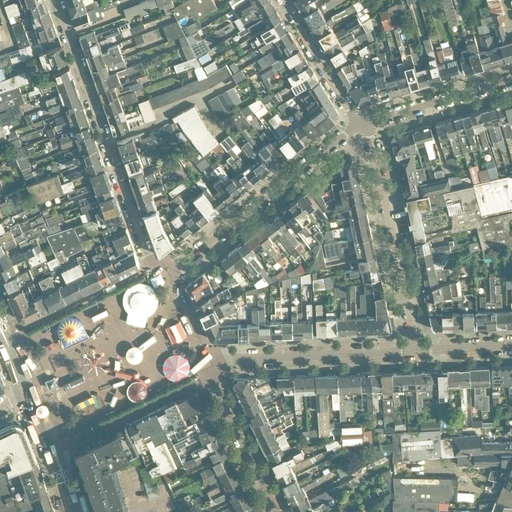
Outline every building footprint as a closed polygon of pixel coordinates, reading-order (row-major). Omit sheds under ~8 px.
[(49,10),(45,0),(40,0),(23,6),(27,18),(31,16),(49,10)] [(82,0),(79,0),(68,4),(72,15),(86,10),(98,6),(101,5),(98,0),(97,0),(96,1),(95,0),(93,1),(84,4),(82,0)] [(86,10),(72,15),(77,28),(91,23),(103,18),(101,12),(109,9),(109,8),(116,5),(114,0),(107,3),(101,5),(98,6),(86,10)] [(147,0),(132,6),(135,14),(158,6),(162,4),(172,1),(171,0),(147,0)] [(198,18),(216,7),(212,0),(186,0),(184,1),(171,9),(173,13),(177,20),(194,10),(198,18)] [(228,0),(233,9),(247,0),(228,0)] [(251,0),(253,2),(235,13),(238,18),(239,18),(268,0),(251,0)] [(276,9),(270,0),(268,0),(239,18),(245,28),(276,9)] [(318,0),(315,2),(313,0),(309,0),(298,7),(303,14),(326,0),(318,0)] [(326,0),(303,14),(307,21),(311,28),(326,19),(322,12),(342,0),(326,0)] [(419,0),(422,8),(431,6),(429,0),(419,0)] [(441,0),(445,11),(449,26),(458,23),(454,9),(451,0),(441,0)] [(460,0),(453,0),(456,8),(458,8),(463,6),(460,0)] [(172,1),(162,4),(163,8),(167,15),(173,13),(171,9),(175,7),(172,1)] [(5,6),(7,12),(18,8),(16,2),(5,6)] [(326,19),(311,28),(312,30),(316,36),(316,37),(332,28),(333,27),(334,21),(337,19),(357,10),(356,7),(353,2),(326,19)] [(391,22),(393,27),(403,24),(400,14),(397,2),(387,8),(388,10),(391,22)] [(403,2),(397,4),(400,14),(406,12),(403,2)] [(9,18),(20,14),(18,8),(7,12),(9,18)] [(239,32),(238,32),(241,37),(265,22),(268,26),(282,18),(276,9),(245,28),(239,32)] [(34,23),(30,25),(32,29),(53,22),(49,10),(31,16),(34,23)] [(391,22),(388,10),(380,12),(383,25),(391,22)] [(492,15),(493,21),(495,25),(502,23),(501,21),(504,20),(502,12),(492,15)] [(487,23),(493,21),(492,15),(480,19),(482,25),(487,23)] [(332,28),(316,37),(318,40),(319,41),(321,45),(322,47),(337,38),(361,23),(362,23),(358,16),(346,24),(347,25),(335,33),(332,28)] [(282,18),(268,26),(255,34),(257,38),(251,42),(254,47),(258,45),(259,46),(288,28),(282,18)] [(362,23),(361,23),(365,29),(370,27),(371,29),(373,27),(372,25),(370,18),(362,23)] [(177,21),(162,27),(168,41),(178,37),(185,35),(181,28),(177,21)] [(12,25),(15,35),(26,31),(22,22),(12,25)] [(53,22),(32,29),(36,41),(57,34),(53,22)] [(194,22),(187,26),(191,34),(192,34),(197,31),(198,30),(194,22)] [(143,23),(130,28),(132,34),(145,29),(143,23)] [(511,59),(511,40),(506,43),(503,35),(505,34),(502,23),(495,25),(500,45),(505,61),(511,59)] [(186,25),(181,28),(185,35),(186,37),(191,34),(187,26),(186,25)] [(94,31),(79,36),(83,46),(114,34),(120,32),(119,28),(113,30),(112,29),(96,34),(94,31)] [(277,42),(280,47),(294,38),(288,28),(259,46),(259,47),(262,51),(277,42)] [(366,32),(365,32),(369,42),(374,39),(370,30),(366,32)] [(26,31),(15,35),(18,43),(28,39),(26,31)] [(490,33),(485,34),(494,65),(505,61),(500,45),(495,47),(494,41),(493,42),(490,33)] [(114,34),(83,46),(86,55),(101,50),(100,46),(116,40),(114,34)] [(142,34),(134,37),(137,45),(145,42),(142,34)] [(191,34),(186,37),(189,44),(191,46),(196,43),(197,43),(192,34),(191,34)] [(322,47),(327,55),(356,38),(353,34),(339,42),(337,38),(322,47)] [(479,51),(484,67),(494,65),(485,34),(479,36),(484,50),(479,51)] [(185,35),(178,37),(182,47),(189,44),(186,37),(185,35)] [(465,39),(466,42),(474,70),(484,67),(479,51),(475,36),(465,39)] [(356,38),(327,55),(332,64),(347,55),(344,51),(360,42),(357,37),(356,38)] [(280,47),(258,60),(263,69),(272,64),(299,48),(294,38),(280,47)] [(465,73),(474,70),(466,42),(465,39),(459,41),(463,56),(460,57),(465,73)] [(101,50),(86,55),(89,62),(121,51),(119,47),(122,46),(121,42),(118,43),(108,47),(109,50),(102,53),(101,50)] [(196,43),(191,46),(196,57),(202,54),(196,43)] [(189,44),(182,47),(187,60),(196,57),(191,46),(189,44)] [(367,45),(359,50),(359,52),(360,55),(369,52),(367,45)] [(442,45),(436,46),(437,50),(441,63),(437,64),(442,80),(450,77),(443,49),(442,45)] [(66,61),(67,61),(61,46),(40,54),(45,68),(64,62),(66,61)] [(431,83),(442,80),(437,64),(434,52),(432,46),(426,48),(428,54),(431,65),(427,67),(431,83)] [(451,46),(443,49),(450,77),(461,74),(456,58),(455,58),(451,46)] [(20,48),(9,52),(12,63),(22,60),(24,59),(20,48)] [(264,79),(267,77),(280,69),(304,55),(299,48),(272,64),(274,67),(265,72),(261,74),(264,79)] [(431,83),(427,67),(422,68),(418,57),(416,50),(411,52),(413,58),(414,63),(420,86),(431,83)] [(113,62),(123,58),(121,51),(89,62),(91,70),(106,64),(105,61),(112,59),(113,62)] [(9,52),(3,54),(7,65),(12,63),(9,52)] [(382,60),(391,94),(400,92),(395,75),(393,67),(389,69),(384,53),(380,54),(382,60)] [(304,55),(280,69),(282,72),(283,74),(288,71),(290,75),(309,63),(304,55)] [(395,75),(400,92),(411,89),(401,56),(401,55),(395,57),(400,74),(397,75),(395,75)] [(406,55),(401,56),(411,89),(420,86),(414,63),(409,65),(406,55)] [(379,56),(373,58),(377,75),(375,75),(381,97),(391,94),(382,60),(380,60),(379,56)] [(195,67),(201,65),(196,57),(174,65),(176,71),(194,65),(195,67)] [(109,74),(127,67),(123,58),(113,62),(106,64),(91,70),(95,80),(109,75),(109,74)] [(214,61),(204,67),(208,74),(218,68),(214,61)] [(235,61),(229,64),(234,74),(240,70),(235,61)] [(341,67),(336,70),(338,72),(355,102),(359,104),(366,102),(358,72),(355,62),(352,63),(355,75),(348,77),(344,72),(341,67)] [(109,75),(95,80),(99,90),(120,82),(118,76),(122,75),(127,73),(128,74),(132,72),(143,68),(141,63),(132,66),(127,67),(109,74),(109,75)] [(293,83),(314,71),(309,63),(290,75),(289,76),(293,83)] [(207,76),(201,66),(201,65),(195,67),(195,68),(199,80),(203,78),(205,78),(207,76)] [(232,74),(228,66),(227,65),(221,68),(227,77),(232,74)] [(45,79),(38,82),(39,84),(40,87),(72,76),(69,67),(68,68),(53,73),(54,77),(45,80),(45,79)] [(365,70),(364,71),(372,100),(381,97),(375,75),(375,73),(370,75),(368,67),(365,68),(365,70)] [(221,68),(216,71),(222,80),(227,77),(221,68)] [(241,69),(240,70),(234,74),(237,83),(246,78),(241,69)] [(217,83),(222,80),(216,71),(211,74),(217,83)] [(318,79),(314,72),(314,71),(293,83),(291,85),(296,93),(318,79)] [(364,71),(358,72),(366,102),(372,100),(364,71)] [(0,80),(0,92),(18,86),(28,82),(25,72),(0,80)] [(212,86),(217,83),(211,74),(207,76),(212,86)] [(72,76),(40,87),(42,92),(58,86),(59,90),(75,84),(72,76)] [(203,78),(207,88),(212,86),(207,76),(205,78),(203,78)] [(272,85),(267,77),(264,79),(263,80),(267,87),(272,85)] [(201,90),(207,88),(203,78),(199,80),(198,80),(201,90)] [(196,92),(201,90),(198,80),(192,82),(196,92)] [(329,111),(334,118),(338,115),(338,111),(319,81),(308,87),(312,92),(328,111),(329,111)] [(187,84),(191,94),(196,92),(192,82),(187,84)] [(45,100),(48,108),(79,96),(76,87),(75,84),(59,90),(60,92),(61,95),(45,100)] [(99,92),(103,101),(127,93),(132,91),(130,85),(123,87),(122,84),(99,92)] [(185,96),(191,94),(187,84),(181,86),(185,96)] [(18,86),(0,92),(0,101),(21,94),(18,86)] [(180,98),(185,96),(181,86),(176,88),(180,98)] [(180,98),(176,88),(170,90),(174,101),(180,98)] [(169,103),(174,101),(170,90),(165,92),(169,103)] [(169,103),(165,92),(159,94),(163,105),(169,103)] [(278,92),(273,96),(278,103),(284,100),(278,92)] [(309,108),(307,110),(311,115),(321,128),(334,118),(329,111),(328,111),(312,92),(301,98),(309,108)] [(127,93),(103,101),(106,111),(107,113),(123,108),(127,106),(131,105),(130,103),(127,93)] [(221,102),(221,103),(232,97),(229,93),(219,99),(221,102)] [(259,99),(263,104),(272,98),(269,93),(259,99)] [(21,94),(0,101),(0,111),(14,105),(18,104),(24,102),(21,94)] [(158,107),(163,105),(159,94),(154,96),(158,107)] [(65,107),(66,112),(83,106),(79,96),(48,108),(50,113),(65,107)] [(152,109),(158,107),(154,96),(149,98),(152,109)] [(208,101),(212,107),(221,102),(219,99),(217,96),(208,101)] [(232,97),(221,103),(224,108),(225,110),(231,107),(229,104),(234,101),(232,97)] [(286,101),(290,105),(298,115),(313,134),(321,128),(311,115),(307,110),(306,109),(303,111),(298,103),(297,104),(292,97),(286,101)] [(138,102),(141,112),(143,117),(145,122),(156,118),(152,109),(149,98),(138,102)] [(248,105),(254,112),(254,113),(265,106),(263,104),(259,99),(248,105)] [(282,111),(290,105),(286,101),(278,106),(282,111)] [(212,107),(215,113),(224,108),(221,103),(221,102),(212,107)] [(510,136),(510,134),(511,133),(511,131),(505,107),(504,103),(496,106),(500,122),(501,122),(506,137),(510,136)] [(0,111),(0,123),(1,126),(12,121),(12,120),(20,117),(19,116),(24,115),(18,104),(14,105),(0,111)] [(172,117),(175,121),(179,120),(180,122),(199,112),(195,104),(172,117)] [(254,112),(248,105),(239,110),(245,117),(254,112)] [(51,126),(55,125),(86,113),(83,106),(66,112),(68,115),(53,120),(49,121),(51,126)] [(231,107),(225,110),(227,114),(235,110),(232,106),(231,107)] [(496,106),(488,108),(497,140),(499,146),(504,145),(498,123),(500,122),(496,106)] [(123,108),(107,113),(110,124),(140,112),(138,108),(125,113),(123,108)] [(227,114),(225,110),(224,108),(215,113),(218,119),(227,114)] [(479,111),(483,127),(487,126),(493,144),(494,148),(499,146),(497,140),(488,108),(479,111)] [(251,124),(245,117),(239,110),(228,116),(235,124),(248,140),(257,152),(259,151),(259,149),(256,145),(258,144),(245,128),(251,124)] [(479,111),(470,113),(475,129),(477,129),(482,147),(489,145),(483,127),(479,111)] [(140,112),(110,124),(114,134),(115,134),(115,133),(130,128),(128,123),(143,117),(141,112),(140,112)] [(180,122),(184,129),(185,131),(203,120),(199,112),(180,122)] [(86,113),(55,125),(56,128),(56,130),(71,125),(72,127),(73,129),(89,124),(88,122),(86,113)] [(476,148),(473,135),(476,134),(475,129),(470,113),(461,115),(471,148),(471,149),(476,148)] [(29,114),(24,116),(28,126),(33,124),(29,114)] [(290,122),(305,141),(313,134),(298,115),(290,122)] [(471,149),(471,148),(461,115),(454,118),(458,134),(464,152),(471,149)] [(274,135),(289,154),(298,147),(279,123),(273,117),(270,120),(275,126),(279,131),(274,135)] [(454,118),(444,120),(452,149),(454,155),(460,153),(455,135),(458,134),(454,118)] [(167,135),(181,130),(184,129),(180,122),(179,120),(175,121),(163,125),(167,135)] [(185,131),(190,137),(208,127),(203,120),(185,131)] [(279,123),(298,147),(305,141),(290,122),(288,120),(282,120),(281,122),(279,123)] [(444,120),(435,123),(442,146),(447,144),(448,150),(452,149),(444,120)] [(62,136),(59,137),(61,143),(92,131),(89,124),(73,129),(73,130),(62,134),(62,136)] [(430,125),(421,127),(429,153),(429,156),(435,154),(431,140),(435,139),(430,125)] [(46,129),(49,136),(55,134),(52,127),(46,129)] [(214,135),(208,127),(190,137),(198,147),(214,135)] [(421,127),(413,130),(417,144),(420,144),(423,154),(429,153),(421,127)] [(10,132),(8,133),(9,137),(11,141),(18,138),(15,130),(10,132)] [(181,130),(167,135),(170,143),(180,140),(187,137),(181,130)] [(394,135),(392,139),(394,148),(395,156),(412,151),(412,154),(418,152),(417,148),(418,148),(417,144),(413,130),(394,135)] [(92,131),(61,143),(63,148),(77,143),(78,145),(95,139),(92,131)] [(267,145),(280,161),(288,155),(273,136),(269,139),(264,133),(263,133),(260,136),(267,145)] [(50,140),(45,142),(46,148),(52,146),(58,144),(55,134),(49,136),(50,140)] [(117,141),(120,151),(136,145),(141,143),(152,140),(150,135),(141,139),(139,134),(118,142),(118,141),(117,142),(117,141)] [(198,147),(199,149),(204,155),(212,148),(220,142),(220,141),(219,142),(214,135),(198,147)] [(229,135),(220,142),(224,147),(227,151),(228,150),(232,147),(236,144),(229,135)] [(187,137),(180,140),(183,148),(193,144),(187,137)] [(11,147),(12,150),(22,146),(18,138),(11,141),(8,142),(11,147)] [(79,148),(64,153),(66,158),(98,147),(95,139),(78,145),(79,148)] [(252,163),(262,175),(270,169),(257,152),(248,140),(242,145),(251,157),(252,155),(256,160),(252,163)] [(136,145),(120,151),(123,159),(139,154),(151,150),(148,141),(141,143),(136,145)] [(224,147),(220,142),(212,148),(216,153),(224,147)] [(26,145),(22,146),(12,150),(16,158),(26,155),(34,152),(32,144),(27,146),(26,145)] [(259,151),(272,167),(280,161),(267,145),(259,151)] [(5,150),(10,161),(16,158),(12,150),(11,147),(5,150)] [(84,159),(86,164),(102,158),(98,147),(66,158),(65,159),(67,165),(84,159)] [(232,155),(253,182),(262,175),(252,163),(247,166),(232,147),(228,150),(232,155)] [(199,149),(191,156),(197,164),(206,157),(204,155),(199,149)] [(139,154),(123,159),(127,171),(127,172),(128,171),(144,166),(150,163),(147,156),(152,154),(151,150),(139,154)] [(412,151),(395,156),(405,199),(430,193),(427,181),(423,167),(416,168),(412,154),(412,151)] [(429,153),(423,154),(427,168),(432,166),(429,156),(429,153)] [(26,155),(16,158),(19,165),(20,167),(29,163),(26,155)] [(234,176),(244,189),(253,182),(232,155),(227,159),(237,173),(234,176)] [(351,156),(350,156),(329,173),(331,179),(341,171),(342,177),(358,174),(355,157),(351,156)] [(8,162),(11,169),(19,165),(16,158),(10,161),(8,162)] [(87,168),(63,177),(65,182),(73,180),(105,168),(102,158),(86,164),(87,168)] [(216,161),(212,165),(214,168),(236,196),(244,189),(234,176),(231,179),(216,161)] [(29,163),(20,167),(23,174),(32,171),(29,163)] [(173,167),(177,173),(184,169),(179,163),(173,167)] [(474,166),(468,168),(471,177),(473,184),(481,182),(477,171),(476,165),(474,166)] [(489,179),(498,177),(495,166),(486,168),(489,179)] [(36,182),(27,185),(35,202),(64,192),(66,191),(108,176),(105,168),(73,180),(65,182),(63,177),(61,172),(58,174),(36,182)] [(236,196),(214,168),(210,172),(217,180),(213,183),(218,190),(219,190),(228,202),(236,196)] [(442,168),(433,170),(435,176),(444,174),(442,168)] [(477,171),(481,182),(489,180),(489,179),(486,168),(477,171)] [(144,169),(129,175),(132,184),(147,179),(160,174),(158,169),(145,173),(144,169)] [(188,175),(184,169),(177,173),(181,180),(184,178),(188,175)] [(32,171),(23,174),(27,185),(36,182),(32,171)] [(360,183),(358,174),(342,177),(343,181),(331,183),(332,189),(360,183)] [(447,177),(451,189),(462,187),(460,178),(459,174),(447,177)] [(414,242),(425,239),(425,238),(477,227),(480,239),(480,241),(483,250),(492,247),(511,242),(511,240),(510,234),(506,222),(511,216),(511,175),(489,180),(481,182),(473,184),(462,187),(451,189),(430,193),(405,199),(414,242)] [(108,176),(66,191),(67,193),(77,189),(78,192),(94,187),(95,189),(111,184),(108,176)] [(147,179),(132,184),(135,192),(161,183),(160,179),(157,180),(155,176),(147,179)] [(468,176),(460,178),(462,187),(473,184),(471,177),(468,178),(468,176)] [(199,177),(196,179),(204,191),(219,209),(228,202),(219,190),(218,190),(213,194),(199,177)] [(427,181),(430,193),(451,189),(447,177),(427,181)] [(182,181),(168,192),(171,197),(186,186),(182,181)] [(318,182),(313,186),(316,190),(321,187),(318,183),(318,182)] [(161,183),(135,192),(138,201),(153,196),(152,193),(163,189),(161,183)] [(209,217),(219,209),(204,191),(202,193),(194,183),(187,189),(199,205),(209,217)] [(346,196),(362,192),(360,183),(332,189),(334,198),(342,197),(346,196)] [(97,194),(79,201),(80,205),(114,193),(111,184),(95,189),(97,194)] [(321,196),(313,186),(308,189),(316,199),(321,196)] [(0,220),(12,215),(27,208),(19,189),(5,195),(5,198),(6,199),(0,201),(0,220)] [(307,191),(296,199),(308,213),(313,209),(323,222),(322,223),(324,225),(330,220),(328,218),(323,212),(307,191)] [(343,201),(333,204),(334,209),(344,207),(364,202),(362,192),(346,196),(342,197),(343,201)] [(114,193),(80,205),(82,208),(84,207),(86,212),(117,202),(114,193)] [(321,196),(316,199),(319,203),(320,204),(325,202),(324,201),(322,195),(321,196)] [(155,201),(153,196),(138,201),(142,213),(157,208),(169,204),(166,197),(155,201)] [(178,196),(171,201),(173,204),(176,208),(178,209),(177,210),(183,217),(184,217),(194,229),(201,223),(192,211),(191,211),(186,205),(183,207),(180,203),(182,201),(178,196)] [(193,197),(184,203),(186,205),(191,211),(192,211),(201,223),(209,217),(199,205),(193,197)] [(296,199),(290,204),(308,228),(314,223),(307,213),(308,213),(296,199)] [(120,209),(117,202),(86,212),(89,221),(93,219),(120,209)] [(338,213),(332,214),(333,219),(336,219),(339,218),(366,212),(364,202),(344,207),(345,211),(338,213)] [(31,214),(39,210),(38,209),(36,204),(29,208),(31,214)] [(173,204),(166,208),(169,213),(176,208),(175,207),(173,204)] [(290,204),(281,211),(292,224),(296,229),(299,226),(306,236),(312,232),(308,228),(290,204)] [(47,208),(41,210),(45,218),(51,216),(47,208)] [(157,208),(142,213),(145,221),(155,248),(157,253),(157,255),(162,254),(169,249),(175,244),(165,228),(160,215),(157,208)] [(108,225),(123,219),(120,209),(93,219),(96,225),(106,221),(108,225)] [(183,217),(177,210),(170,215),(175,223),(185,236),(194,229),(184,217),(183,217)] [(281,211),(273,218),(295,247),(300,243),(291,232),(295,230),(291,225),(292,224),(281,211)] [(339,218),(336,219),(337,223),(345,221),(346,226),(368,221),(366,212),(339,218)] [(164,214),(160,215),(165,228),(175,244),(177,242),(179,240),(182,239),(184,237),(185,236),(175,223),(172,226),(169,221),(164,214)] [(12,215),(0,220),(0,231),(9,227),(8,224),(14,221),(12,215)] [(41,223),(44,222),(42,215),(35,218),(36,220),(38,225),(41,223)] [(51,216),(45,218),(49,226),(57,223),(54,215),(53,215),(51,216)] [(273,218),(264,224),(275,237),(277,235),(295,257),(300,253),(298,251),(295,247),(273,218)] [(99,231),(96,225),(93,219),(89,221),(84,222),(90,235),(99,231)] [(9,227),(0,231),(0,241),(32,227),(30,222),(23,224),(22,221),(9,227)] [(354,239),(371,235),(368,221),(346,226),(345,226),(348,240),(354,239)] [(44,222),(41,223),(44,229),(35,233),(36,236),(35,236),(36,237),(41,235),(42,237),(46,236),(50,234),(50,233),(47,227),(44,222)] [(74,226),(85,247),(86,251),(89,252),(91,251),(95,258),(92,260),(95,267),(103,283),(112,278),(97,248),(95,245),(90,235),(84,222),(74,226)] [(32,227),(0,241),(0,251),(8,248),(7,246),(18,241),(19,243),(35,236),(36,236),(35,233),(44,229),(41,223),(38,225),(32,227)] [(49,226),(47,227),(50,233),(60,230),(57,223),(49,226)] [(263,225),(256,231),(276,256),(278,260),(283,256),(270,241),(274,238),(275,237),(264,224),(263,225)] [(69,262),(66,256),(85,247),(74,226),(50,234),(46,236),(48,240),(56,256),(61,266),(69,262)] [(126,228),(112,235),(130,270),(138,266),(139,263),(139,262),(138,261),(126,228)] [(319,229),(313,234),(320,243),(321,244),(323,239),(324,235),(319,229)] [(324,235),(323,239),(326,238),(333,236),(332,229),(326,230),(324,235)] [(278,260),(276,256),(256,231),(247,238),(257,251),(260,249),(272,264),(278,260)] [(121,274),(130,270),(112,235),(111,233),(104,236),(108,244),(106,245),(121,274)] [(371,235),(354,239),(357,252),(359,259),(376,255),(374,248),(371,235)] [(8,248),(0,251),(0,267),(13,262),(42,249),(39,244),(37,239),(36,237),(35,236),(19,243),(21,247),(22,250),(11,255),(10,252),(8,248)] [(239,244),(257,268),(259,271),(264,277),(268,283),(280,279),(276,275),(275,274),(271,277),(263,267),(253,254),(257,251),(247,238),(239,244)] [(415,248),(416,252),(453,244),(452,240),(431,244),(430,239),(425,239),(414,242),(415,248)] [(341,240),(335,242),(324,244),(327,259),(339,257),(344,252),(343,247),(348,245),(347,240),(341,240)] [(470,252),(483,250),(480,241),(468,243),(470,252)] [(106,245),(105,243),(101,245),(100,243),(95,245),(112,278),(114,280),(119,277),(118,275),(121,274),(106,245)] [(320,243),(312,250),(317,256),(321,244),(320,243)] [(257,268),(239,244),(230,251),(240,265),(241,264),(244,261),(252,272),(254,275),(259,271),(257,268)] [(317,256),(312,269),(326,266),(321,244),(317,256)] [(453,244),(416,252),(418,263),(434,260),(433,254),(450,251),(450,249),(454,249),(453,244)] [(493,258),(492,247),(483,250),(483,259),(493,258)] [(42,249),(13,262),(0,267),(0,275),(1,279),(47,259),(42,249)] [(230,251),(220,259),(223,263),(242,287),(248,283),(236,268),(240,265),(230,251)] [(78,258),(92,288),(103,283),(95,267),(92,268),(86,254),(78,258)] [(359,259),(349,261),(350,269),(378,263),(376,255),(359,259)] [(47,260),(51,268),(53,272),(67,300),(76,296),(61,266),(56,256),(47,260)] [(418,263),(421,273),(442,269),(441,264),(450,262),(449,257),(444,258),(434,260),(418,263)] [(92,288),(78,258),(69,262),(84,292),(92,288)] [(51,268),(47,260),(47,259),(1,279),(6,289),(22,282),(51,268)] [(84,292),(69,262),(61,266),(76,296),(84,292)] [(350,269),(344,271),(345,277),(362,273),(364,280),(380,277),(380,272),(379,268),(378,263),(350,269)] [(297,266),(288,272),(290,276),(301,273),(302,272),(297,266)] [(446,268),(442,269),(421,273),(423,284),(446,279),(445,274),(450,273),(449,268),(446,268)] [(280,279),(282,279),(290,276),(286,271),(285,269),(276,275),(280,279)] [(53,272),(37,280),(43,292),(51,308),(67,300),(53,272)] [(301,282),(311,282),(310,272),(301,275),(301,282)] [(186,286),(194,303),(214,293),(209,282),(210,282),(203,273),(186,286)] [(291,282),(301,282),(301,275),(301,273),(290,276),(291,282)] [(331,275),(324,277),(327,288),(333,287),(331,275)] [(291,289),(291,282),(290,276),(282,279),(282,289),(291,289)] [(487,327),(497,326),(495,294),(495,285),(494,276),(489,277),(490,301),(486,301),(487,327)] [(268,283),(264,277),(255,284),(257,287),(268,283)] [(327,289),(327,288),(324,277),(317,278),(312,279),(313,289),(327,289)] [(374,296),(375,301),(377,332),(389,332),(392,328),(381,279),(371,281),(374,292),(374,296)] [(461,295),(458,280),(450,281),(423,286),(426,297),(432,297),(441,296),(452,295),(461,295)] [(228,286),(226,281),(218,284),(221,290),(227,287),(228,286)] [(364,283),(365,294),(374,292),(371,281),(364,283)] [(29,284),(31,289),(42,312),(51,308),(43,292),(39,294),(33,282),(29,284)] [(345,296),(345,287),(345,284),(335,286),(335,297),(345,296)] [(350,286),(350,296),(350,302),(351,315),(346,316),(347,334),(357,333),(356,307),(355,296),(355,285),(350,286)] [(221,290),(214,293),(194,303),(198,312),(198,313),(215,305),(232,297),(227,287),(221,290)] [(25,321),(34,316),(22,293),(20,289),(8,294),(19,318),(25,321)] [(31,289),(22,293),(34,316),(42,312),(31,289)] [(247,302),(246,294),(246,290),(232,297),(215,305),(198,313),(203,322),(227,311),(238,306),(247,302)] [(502,293),(501,294),(495,294),(497,326),(506,326),(506,310),(502,310),(502,293)] [(357,333),(367,333),(366,315),(365,301),(365,294),(359,294),(360,307),(356,307),(357,333)] [(476,311),(476,327),(487,327),(486,301),(485,296),(479,296),(480,311),(476,311)] [(433,302),(432,297),(426,297),(432,327),(435,329),(442,329),(441,313),(436,313),(433,302)] [(263,300),(258,300),(258,308),(259,338),(272,337),(271,320),(265,320),(265,307),(264,307),(263,300)] [(272,320),(271,320),(272,337),(282,337),(281,307),(281,300),(274,300),(275,314),(272,314),(272,320)] [(377,332),(375,301),(371,301),(370,301),(371,315),(366,315),(367,333),(377,332)] [(452,313),(453,328),(463,328),(462,312),(463,312),(462,305),(462,301),(458,302),(458,312),(452,313)] [(462,312),(463,328),(475,327),(473,301),(468,301),(468,305),(462,305),(463,312),(462,312)] [(228,339),(239,339),(239,322),(248,321),(248,315),(247,302),(238,306),(227,311),(203,322),(204,323),(211,338),(214,340),(228,339)] [(337,334),(347,334),(346,316),(345,302),(341,302),(341,316),(336,316),(337,334)] [(307,318),(302,318),(303,336),(313,335),(312,304),(307,304),(307,318)] [(321,305),(316,305),(317,335),(327,334),(326,317),(322,317),(321,305)] [(297,306),(292,306),(292,319),(293,336),(303,336),(302,318),(302,310),(297,310),(297,306)] [(452,306),(441,306),(441,313),(442,329),(453,328),(452,313),(452,306)] [(287,307),(281,307),(282,337),(293,336),(292,319),(288,319),(287,307)] [(249,321),(250,338),(259,338),(258,308),(252,308),(252,315),(248,315),(248,321),(249,321)] [(326,312),(326,317),(327,334),(337,334),(336,316),(336,311),(326,312)] [(248,321),(239,322),(239,339),(250,338),(249,321),(248,321)] [(511,365),(502,366),(503,383),(509,383),(509,395),(511,395),(511,365)] [(498,383),(503,383),(502,366),(491,367),(493,396),(498,396),(499,396),(498,383)] [(482,408),(480,367),(470,368),(470,384),(470,385),(474,385),(476,408),(482,408)] [(490,384),(489,367),(480,367),(482,408),(482,410),(489,410),(489,394),(486,394),(485,384),(490,384)] [(456,403),(461,403),(459,368),(447,369),(448,391),(456,391),(456,403)] [(466,384),(470,384),(470,368),(459,368),(461,403),(461,412),(465,411),(467,404),(466,384)] [(438,369),(426,370),(427,395),(434,394),(434,405),(440,405),(439,392),(438,369)] [(438,369),(439,392),(448,391),(447,369),(438,369)] [(412,413),(417,413),(415,370),(412,370),(405,371),(404,371),(405,388),(406,394),(411,394),(412,413)] [(426,370),(415,370),(417,410),(422,410),(421,395),(427,395),(426,370)] [(395,420),(394,413),(392,371),(381,372),(382,389),(384,421),(395,420)] [(395,371),(392,371),(394,406),(399,405),(398,394),(404,393),(403,388),(405,388),(404,371),(402,371),(395,371)] [(372,405),(370,372),(368,372),(362,373),(360,373),(361,390),(367,390),(368,411),(373,410),(372,405)] [(377,389),(382,389),(381,372),(370,372),(372,405),(373,410),(378,410),(377,389)] [(360,373),(354,373),(338,374),(339,401),(340,408),(340,420),(346,420),(346,416),(353,415),(353,408),(353,393),(354,393),(354,390),(361,390),(360,373)] [(330,435),(329,422),(328,392),(327,374),(316,375),(317,408),(318,409),(319,429),(319,435),(330,435)] [(340,408),(339,401),(338,374),(327,374),(328,392),(333,392),(333,408),(340,408)] [(304,375),(294,376),(294,391),(295,402),(295,404),(295,409),(295,413),(301,413),(301,409),(302,409),(301,392),(305,392),(304,375)] [(311,408),(317,408),(316,375),(304,375),(305,392),(310,392),(311,408)] [(294,391),(294,376),(277,377),(277,387),(283,387),(284,391),(284,392),(294,391)] [(57,385),(54,377),(46,381),(50,388),(57,385)] [(232,382),(243,405),(270,393),(276,389),(275,390),(270,380),(259,385),(255,377),(234,378),(232,382)] [(270,393),(243,405),(248,414),(263,407),(261,403),(276,396),(276,394),(284,391),(283,387),(277,387),(276,389),(270,393)] [(195,390),(176,398),(185,416),(190,413),(193,419),(208,411),(199,391),(195,390)] [(440,420),(450,419),(448,391),(439,392),(440,405),(440,420)] [(176,398),(166,404),(178,428),(188,423),(185,416),(176,398)] [(289,407),(288,403),(287,400),(281,403),(284,410),(289,407)] [(156,408),(168,433),(173,430),(175,429),(178,428),(166,404),(156,408)] [(263,407),(248,414),(253,425),(270,417),(269,415),(279,410),(277,405),(265,411),(263,407)] [(156,408),(146,413),(172,469),(183,463),(178,453),(176,449),(174,444),(168,433),(156,408)] [(146,413),(137,418),(149,444),(155,458),(158,464),(163,473),(170,470),(172,469),(146,413)] [(199,431),(215,424),(209,413),(188,423),(178,428),(175,429),(179,437),(189,432),(190,430),(191,432),(193,433),(199,430),(199,431)] [(253,425),(257,434),(287,419),(285,415),(272,421),(270,417),(253,425)] [(291,417),(287,419),(257,434),(262,443),(285,432),(283,428),(294,422),(291,417)] [(137,418),(127,422),(135,438),(135,440),(138,446),(146,462),(155,458),(149,444),(137,418)] [(462,418),(450,419),(451,428),(462,427),(462,418)] [(441,428),(449,428),(451,428),(450,419),(440,420),(441,420),(441,428)] [(441,420),(428,421),(428,429),(441,428),(441,420)] [(340,421),(329,422),(330,435),(333,435),(341,434),(340,424),(340,421)] [(420,429),(428,429),(428,421),(420,422),(420,429)] [(18,422),(17,422),(16,422),(15,422),(14,423),(13,423),(7,426),(23,466),(37,461),(37,460),(31,446),(24,427),(23,426),(22,425),(22,424),(21,424),(20,423),(19,423),(18,422)] [(78,447),(76,448),(77,450),(80,459),(81,462),(81,461),(85,472),(85,474),(86,474),(89,485),(90,487),(94,498),(94,500),(97,511),(126,511),(123,495),(111,463),(139,450),(133,438),(126,423),(124,424),(125,424),(123,425),(123,426),(110,432),(110,431),(106,433),(107,436),(104,437),(103,435),(101,436),(89,442),(89,441),(87,442),(87,443),(78,447)] [(340,424),(341,434),(341,438),(341,444),(341,445),(344,445),(344,443),(364,442),(364,443),(371,443),(371,430),(364,430),(363,423),(340,424)] [(215,424),(199,431),(174,444),(178,453),(183,451),(181,447),(188,443),(202,437),(204,440),(205,441),(220,434),(219,433),(215,424)] [(395,431),(393,431),(393,441),(394,449),(393,450),(393,460),(393,461),(404,460),(409,459),(457,455),(474,453),(479,453),(502,452),(511,452),(511,425),(507,425),(498,425),(498,429),(506,429),(506,433),(511,433),(511,441),(482,442),(481,435),(481,433),(450,435),(441,436),(441,428),(428,429),(420,429),(395,431)] [(0,476),(8,472),(23,466),(7,426),(0,429),(0,476)] [(262,443),(266,452),(288,441),(286,437),(291,435),(288,430),(285,432),(262,443)] [(192,452),(195,458),(224,444),(220,434),(205,441),(206,445),(192,452)] [(341,444),(341,438),(334,440),(324,443),(327,450),(332,448),(341,444)] [(290,445),(288,441),(266,452),(271,463),(287,455),(286,454),(301,447),(299,443),(292,446),(290,445)] [(195,458),(183,463),(186,469),(211,456),(214,462),(229,454),(224,444),(195,458)] [(271,463),(276,473),(292,466),(290,462),(304,455),(301,449),(287,456),(287,455),(271,463)] [(475,463),(502,463),(502,452),(479,453),(474,453),(475,463)] [(492,470),(489,477),(494,479),(511,484),(511,452),(502,452),(502,463),(511,464),(511,465),(509,470),(502,470),(501,474),(497,473),(497,470),(492,470)] [(391,453),(357,470),(359,473),(372,467),(373,469),(378,466),(377,464),(388,459),(388,468),(392,468),(391,453)] [(474,453),(457,455),(458,465),(475,463),(474,453)] [(208,476),(234,463),(229,454),(214,462),(215,465),(201,472),(204,478),(207,476),(208,476)] [(292,466),(276,473),(281,483),(296,476),(294,471),(313,462),(311,457),(292,466)] [(33,497),(48,492),(37,461),(23,466),(8,472),(0,476),(0,507),(17,502),(33,497)] [(211,499),(243,484),(234,463),(208,476),(211,482),(216,480),(218,486),(207,491),(211,499)] [(158,464),(149,468),(153,476),(163,473),(158,464)] [(342,465),(336,468),(340,477),(347,473),(342,465)] [(380,473),(385,483),(392,480),(389,469),(380,473)] [(170,470),(163,473),(168,483),(175,480),(170,470)] [(296,476),(281,483),(286,493),(313,480),(310,474),(298,480),(296,476)] [(354,476),(338,484),(339,487),(342,492),(354,486),(351,481),(355,479),(354,476)] [(458,478),(392,476),(393,480),(394,492),(394,500),(415,500),(439,501),(448,501),(457,502),(458,478)] [(320,483),(317,477),(313,480),(286,493),(290,502),(307,493),(305,490),(320,483)] [(485,490),(500,493),(498,498),(511,503),(511,484),(494,479),(493,485),(486,484),(485,490)] [(392,480),(385,483),(390,493),(394,492),(392,480)] [(211,499),(209,500),(212,505),(230,496),(232,500),(248,493),(243,484),(211,499)] [(145,485),(145,495),(156,495),(156,485),(150,485),(145,485)] [(17,502),(0,507),(0,511),(54,511),(48,492),(33,497),(17,502)] [(307,493),(290,502),(294,511),(301,511),(326,500),(327,499),(324,492),(310,498),(307,493)] [(393,500),(394,500),(394,492),(390,493),(382,497),(382,506),(393,500)] [(233,511),(252,503),(248,493),(232,500),(234,505),(219,511),(233,511)] [(179,499),(176,500),(182,511),(184,511),(191,509),(202,503),(199,496),(196,497),(195,494),(190,497),(188,494),(179,499)] [(509,511),(511,504),(511,503),(498,498),(497,502),(495,501),(479,503),(480,508),(493,506),(492,509),(500,511),(509,511)] [(326,500),(301,511),(321,511),(330,508),(326,500)] [(414,511),(415,500),(394,500),(393,500),(392,511),(414,511)] [(439,511),(439,510),(439,501),(415,500),(414,511),(439,511)] [(447,510),(448,501),(439,501),(439,510),(447,510)] [(253,503),(233,511),(255,511),(257,511),(253,503)]
